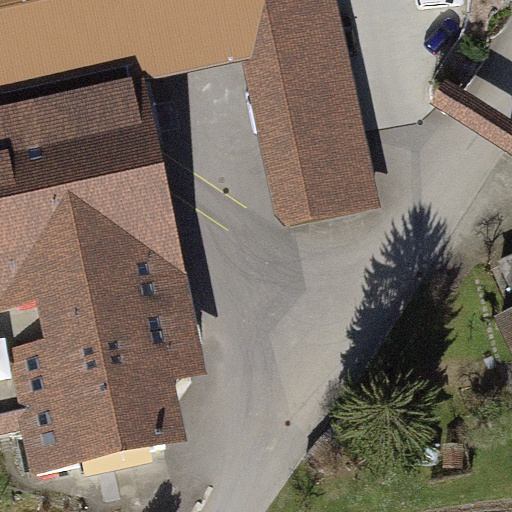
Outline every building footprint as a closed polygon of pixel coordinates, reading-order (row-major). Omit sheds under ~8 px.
[(284,228),(381,208),(337,0),(0,0),(0,313),(33,305),(41,342),(5,352),(17,411),(19,418),(17,421),(20,433),(29,480),(185,445),(171,383),(205,376),(139,71),(0,101),(0,14),(66,0),(220,0),(264,207),(284,228)] [(0,101),(139,71),(123,0),(66,0),(0,14),(0,101)] [(511,122),(445,80),(429,105),(511,158),(511,122)] [(511,365),(511,308),(490,318),(511,365)] [(0,414),(0,437),(20,433),(17,421),(19,418),(17,411),(0,414)]
